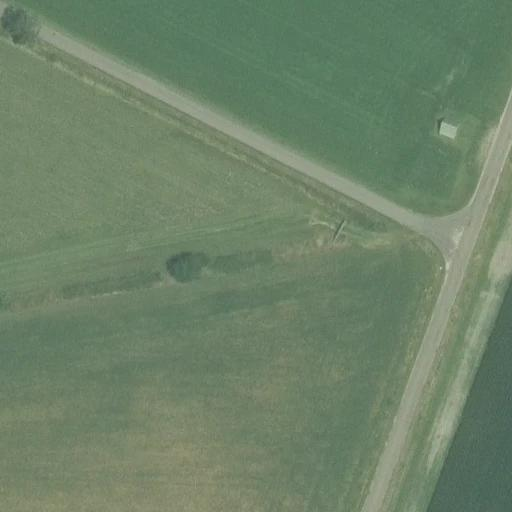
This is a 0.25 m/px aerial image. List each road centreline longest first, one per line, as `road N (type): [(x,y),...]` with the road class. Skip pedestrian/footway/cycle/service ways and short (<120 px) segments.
road 1 (unclassified): [(465,248),(0,13)]
road 2 (unclassified): [(371,511),(465,248)]
road 3 (unclassified): [(465,248),(511,116)]
